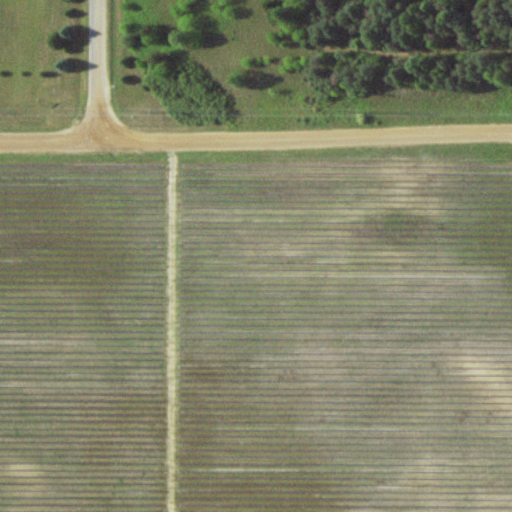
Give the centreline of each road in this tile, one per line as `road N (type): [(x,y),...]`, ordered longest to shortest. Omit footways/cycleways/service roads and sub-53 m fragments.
road 1 (residential): [(511,131),(0,142)]
road 2 (residential): [(99,140),(99,0)]
